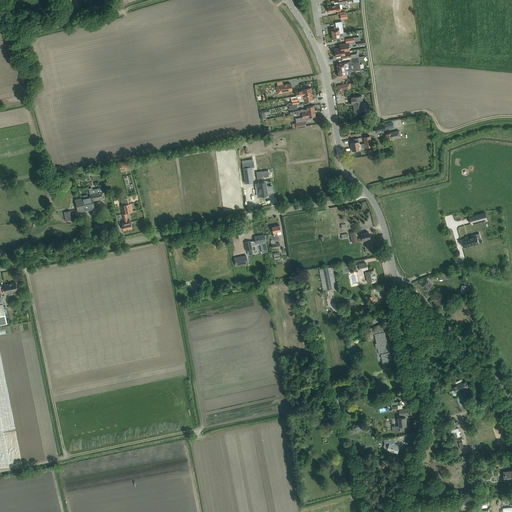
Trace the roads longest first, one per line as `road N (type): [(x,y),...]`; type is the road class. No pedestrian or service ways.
road 1 (unclassified): [(394,268),(417,424),(393,511)]
road 2 (unclassified): [(362,189),(338,161),(320,60),(285,0)]
road 3 (unclassified): [(166,236),(346,202),(362,189)]
road 4 (unclassified): [(201,435),(166,236)]
road 5 (unclassified): [(511,413),(500,388),(394,268)]
road 6 (unclassified): [(53,408),(25,266)]
road 7 (unclassified): [(25,266),(166,236)]
